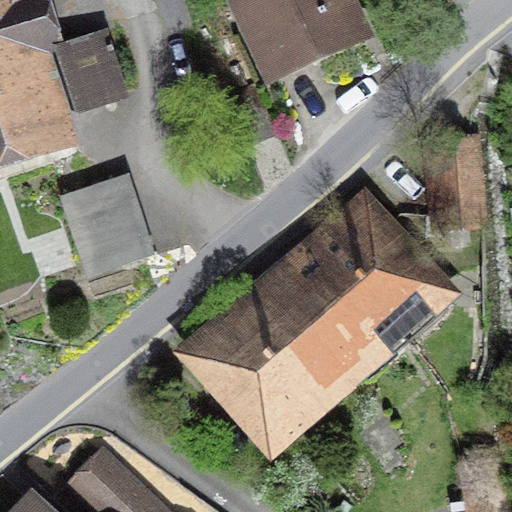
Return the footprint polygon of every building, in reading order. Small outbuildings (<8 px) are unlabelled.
[(0,0),(0,177),(87,148),(54,54),(69,49),(51,0),(0,0)] [(364,49),(342,0),(222,0),(264,93),(364,49)] [(107,40),(71,53),(93,115),(130,102),(107,40)] [(267,137),(252,97),(223,108),(239,148),(267,137)] [(471,141),(425,143),(429,231),(475,229),(471,141)] [(163,258),(134,178),(18,219),(46,299),(163,258)] [(269,281),(366,383),(457,297),(361,195),(269,281)] [(268,476),(366,383),(269,281),(171,373),(268,476)] [(104,511),(154,511),(89,451),(65,475),(104,511)] [(506,511),(500,463),(465,468),(470,511),(506,511)] [(75,511),(42,480),(12,511),(75,511)]
